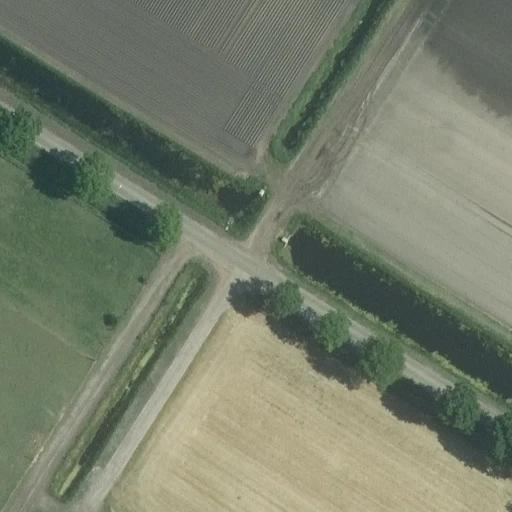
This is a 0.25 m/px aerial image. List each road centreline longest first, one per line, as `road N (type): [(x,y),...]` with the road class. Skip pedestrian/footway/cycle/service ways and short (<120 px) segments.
road 1 (unclassified): [(511,433),(0,110)]
road 2 (track): [(78,511),(242,261)]
